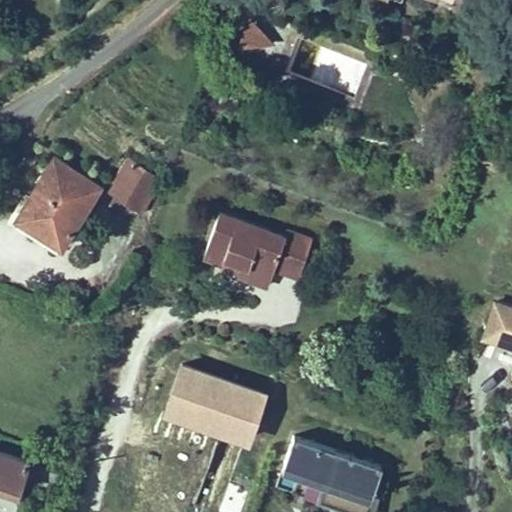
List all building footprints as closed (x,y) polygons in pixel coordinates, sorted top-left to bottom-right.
[(242,18),(240,43),(268,44),(269,19),(242,18)] [(157,170),(124,153),(107,182),(140,203),(157,170)] [(33,228),(60,239),(91,181),(46,155),(21,200),(36,199),(39,214),(41,219),(33,228)] [(53,251),(60,239),(33,228),(41,219),(39,214),(36,199),(21,200),(7,224),(53,251)] [(282,233),(211,211),(199,255),(237,265),(239,261),(271,269),(272,263),(301,271),(312,236),(285,227),(282,233)] [(239,261),(237,265),(237,272),(268,281),(271,269),(239,261)] [(511,298),(496,292),(484,326),(511,336),(511,298)] [(258,395),(180,369),(165,417),(242,442),(258,395)] [(366,511),(382,469),(292,437),(273,491),(333,511),(366,511)] [(0,448),(0,475),(6,478),(16,454),(0,448)]
